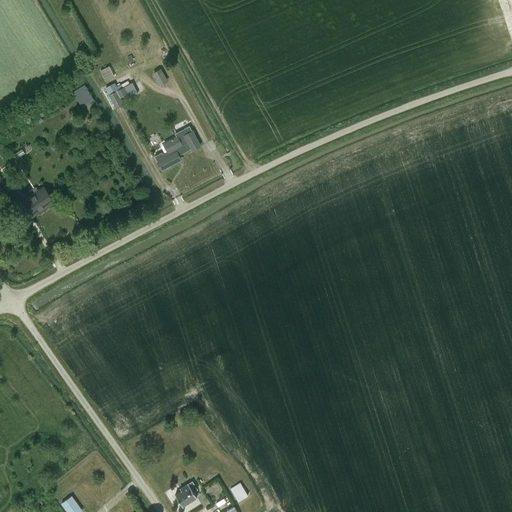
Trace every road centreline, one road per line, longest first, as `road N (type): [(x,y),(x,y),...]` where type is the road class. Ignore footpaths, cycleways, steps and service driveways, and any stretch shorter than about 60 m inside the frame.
road 1 (unclassified): [(10,300),(320,144),(511,73)]
road 2 (unclassified): [(154,511),(10,300)]
